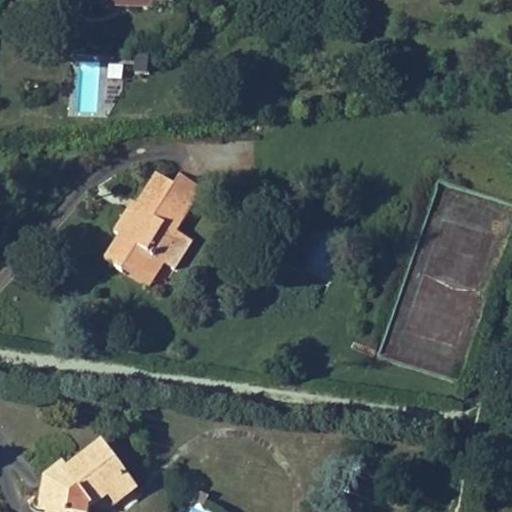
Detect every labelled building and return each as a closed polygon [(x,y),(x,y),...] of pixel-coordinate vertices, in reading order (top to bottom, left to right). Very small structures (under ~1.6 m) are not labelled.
[(153,12),(170,12),(170,0),(90,0),(90,20),(152,21),(153,12)] [(169,265),(180,248),(175,245),(203,203),(181,189),(175,199),(160,188),(139,218),(132,213),(112,243),(121,248),(106,270),(147,298),(169,265)] [(188,254),(180,248),(169,265),(177,270),(188,254)] [(55,511),(96,511),(110,504),(103,495),(121,482),(101,456),(68,481),(72,486),(58,497),(55,511)] [(72,486),(68,481),(62,474),(46,486),(41,511),(55,511),(58,497),(72,486)] [(121,511),(135,502),(121,482),(103,495),(110,504),(115,511),(121,511)]
